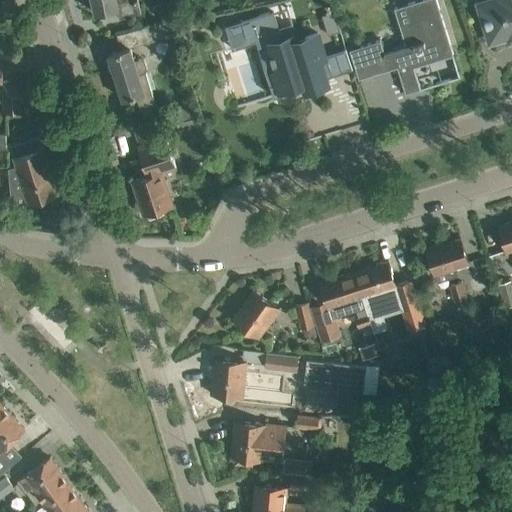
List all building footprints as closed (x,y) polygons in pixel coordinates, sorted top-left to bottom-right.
[(92,0),(96,13),(117,9),(119,18),(139,14),(136,0),(92,0)] [(452,49),(448,35),(436,0),(418,0),(408,3),(413,20),(402,23),(408,43),(393,47),(394,49),(384,52),(381,39),(360,45),(370,75),(389,69),(389,67),(397,64),(405,92),(420,88),(414,66),(453,54),(452,49)] [(511,39),(511,0),(488,0),(478,3),(490,42),(510,36),(511,39)] [(273,11),(226,26),(228,33),(232,48),(251,42),(253,47),(258,45),(273,95),(274,97),(282,94),(283,97),(302,91),(301,88),(308,86),(308,87),(325,82),(324,81),(327,80),(320,56),(316,57),(309,36),(298,39),(293,23),(278,27),(273,11)] [(334,11),(322,15),(328,35),(340,31),(334,11)] [(143,25),(141,26),(146,41),(172,35),(168,19),(143,26),(143,25)] [(108,53),(123,99),(136,95),(140,108),(155,103),(145,71),(146,68),(144,60),(140,58),(135,59),(131,46),(108,53)] [(22,108),(22,100),(22,81),(2,82),(3,109),(22,108)] [(138,145),(142,156),(170,147),(166,135),(155,139),(148,119),(132,125),(139,144),(138,145)] [(170,147),(142,156),(148,175),(132,180),(143,214),(173,204),(162,172),(177,167),(170,147)] [(14,157),(17,166),(9,168),(9,196),(26,196),(28,202),(58,193),(43,148),(14,157)] [(511,221),(499,225),(501,232),(505,244),(506,250),(508,250),(511,248),(511,221)] [(426,248),(428,254),(432,267),(434,273),(454,267),(469,262),(467,256),(461,237),(426,248)] [(389,260),(354,271),(356,277),(362,296),(365,306),(367,312),(371,324),(372,328),(385,324),(379,308),(405,300),(414,328),(427,324),(413,280),(396,285),(395,279),(389,260)] [(326,300),(310,305),(311,311),(321,341),(341,334),(335,316),(356,309),(358,315),(367,312),(365,306),(362,296),(356,277),(354,271),(320,282),(322,288),(326,300)] [(504,307),(511,304),(511,287),(510,280),(498,284),(504,307)] [(463,281),(449,285),(454,301),(468,297),(463,281)] [(279,307),(254,289),(233,318),(258,336),(279,307)] [(309,302),(293,305),(299,331),(315,327),(311,311),(310,305),(309,302)] [(358,315),(356,315),(360,328),(361,327),(363,334),(373,331),(372,328),(371,324),(367,312),(358,315)] [(376,354),(373,343),(360,346),(363,358),(376,354)] [(298,354),(266,350),(265,366),(297,370),(298,354)] [(429,359),(433,373),(442,370),(438,356),(429,359)] [(246,360),(215,357),(211,393),(242,396),(246,360)] [(306,359),(304,383),(364,389),(367,365),(306,359)] [(0,452),(8,444),(10,442),(25,428),(1,403),(0,404),(0,452)] [(297,426),(318,428),(319,416),(298,414),(297,426)] [(235,456),(237,456),(236,462),(252,463),(252,458),(263,459),(263,457),(283,459),(286,425),(255,422),(235,420),(232,456),(235,456)] [(50,456),(19,479),(27,491),(34,486),(46,502),(70,484),(50,456)] [(284,456),(283,471),(310,474),(312,459),(284,456)] [(317,491),(319,475),(291,473),(290,488),(317,491)] [(428,511),(430,511),(447,510),(445,473),(426,475),(428,511)] [(0,481),(0,497),(12,490),(4,478),(0,481)] [(287,486),(276,485),(256,483),(252,511),(312,511),(314,503),(285,500),(287,486)] [(46,502),(53,511),(90,511),(70,484),(46,502)]
